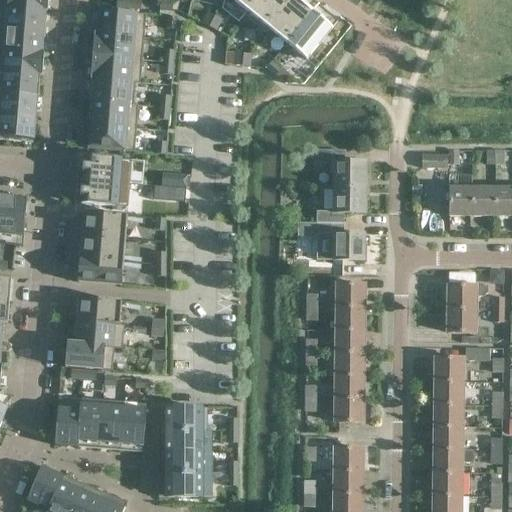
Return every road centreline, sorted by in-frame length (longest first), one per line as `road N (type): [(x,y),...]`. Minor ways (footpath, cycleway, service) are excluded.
road 1 (tertiary): [(20,446),(50,173)]
road 2 (residential): [(402,261),(395,511)]
road 3 (residential): [(50,173),(70,0)]
road 4 (residential): [(402,261),(394,141)]
